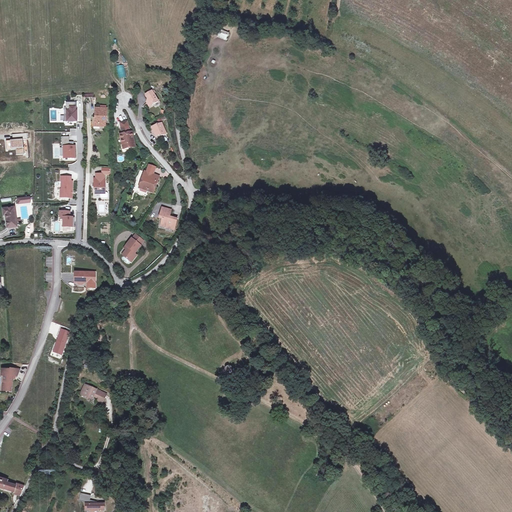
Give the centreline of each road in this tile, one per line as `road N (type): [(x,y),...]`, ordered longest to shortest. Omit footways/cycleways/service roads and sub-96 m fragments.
road 1 (track): [(192,184),(257,203),(328,208),(375,229),(420,279),(451,374),(511,434)]
road 2 (unclassified): [(211,0),(179,112),(192,184),(184,229),(161,262),(121,287)]
road 3 (unclassified): [(14,511),(49,448),(80,323),(121,287)]
road 4 (track): [(299,419),(130,330),(133,307),(121,287)]
road 5 (residential): [(0,430),(40,344),(54,296),(56,243)]
road 6 (track): [(130,330),(152,511)]
